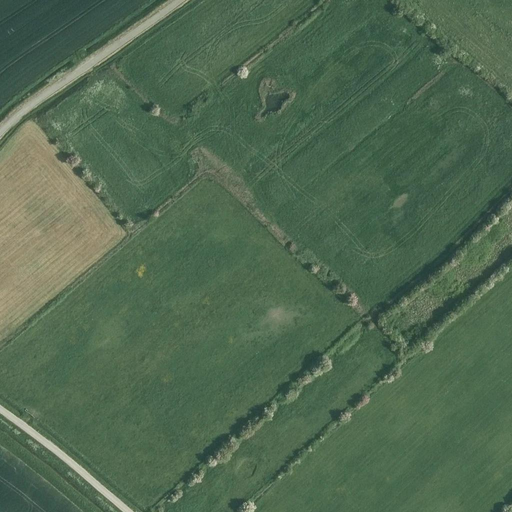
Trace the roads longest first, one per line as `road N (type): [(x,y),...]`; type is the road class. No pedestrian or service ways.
road 1 (unclassified): [(0,132),(182,0)]
road 2 (unclassified): [(127,511),(0,409)]
